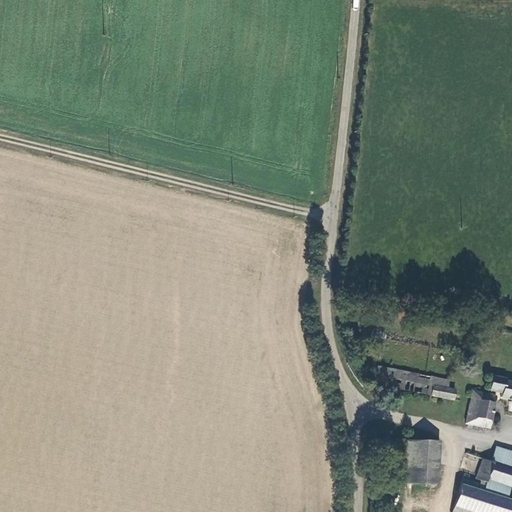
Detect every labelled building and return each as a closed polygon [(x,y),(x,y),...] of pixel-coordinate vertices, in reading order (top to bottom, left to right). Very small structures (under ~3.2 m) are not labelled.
[(447,379),(421,375),(376,366),(373,384),(452,400),(454,388),(446,387),(447,379)] [(511,382),(502,380),(503,378),(491,376),(489,390),(500,392),(499,397),(510,399),(508,410),(511,410),(511,382)] [(470,390),(464,423),(466,424),(466,427),(470,427),(471,424),(489,428),(495,399),(492,394),(470,390)] [(437,441),(405,439),(403,485),(435,486),(437,441)] [(494,448),(490,462),(506,467),(510,453),(494,448)] [(506,467),(490,462),(481,459),(475,478),(481,480),(479,485),(461,480),(451,511),(509,511),(511,504),(511,502),(505,500),(508,487),(509,487),(511,478),(511,453),(510,453),(506,467)]
